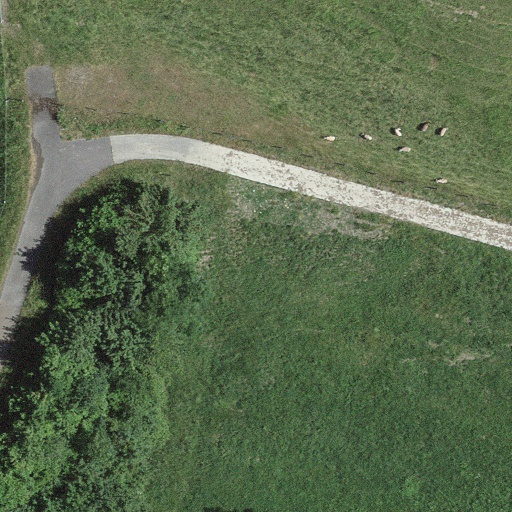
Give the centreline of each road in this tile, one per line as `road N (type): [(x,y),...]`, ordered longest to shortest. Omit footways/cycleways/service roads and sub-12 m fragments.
road 1 (track): [(61,178),(95,156),(191,149),(511,236)]
road 2 (track): [(0,335),(61,178),(38,70)]
